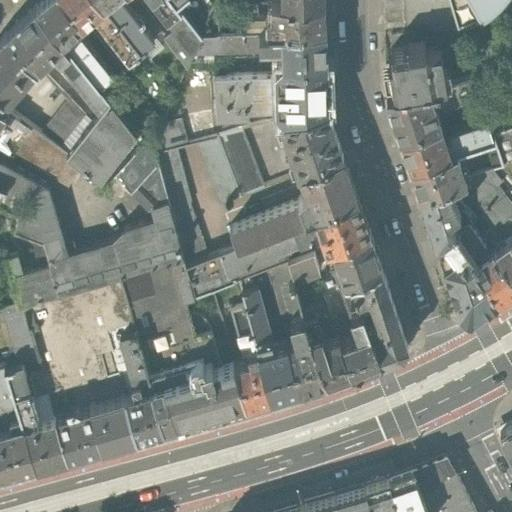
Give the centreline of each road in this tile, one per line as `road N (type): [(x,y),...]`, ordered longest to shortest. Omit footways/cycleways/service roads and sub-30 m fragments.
road 1 (residential): [(451,381),(361,98),(353,0)]
road 2 (primary): [(174,478),(289,445),(451,381)]
road 3 (residential): [(451,381),(511,510)]
road 4 (primary): [(52,511),(174,478)]
